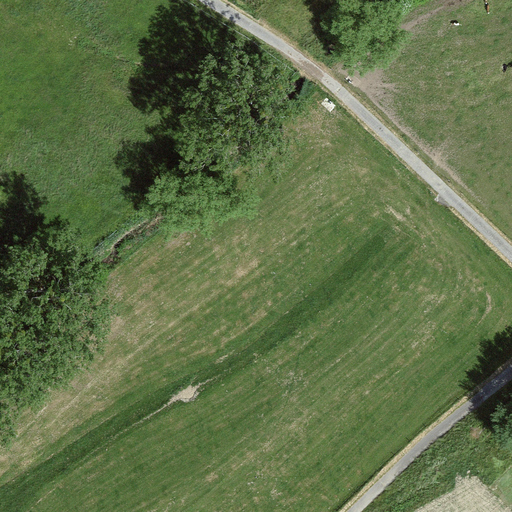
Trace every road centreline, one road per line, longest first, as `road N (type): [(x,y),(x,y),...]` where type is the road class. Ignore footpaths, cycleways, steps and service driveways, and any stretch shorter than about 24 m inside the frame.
road 1 (track): [(195,0),(338,88),(511,257)]
road 2 (track): [(357,511),(511,376)]
